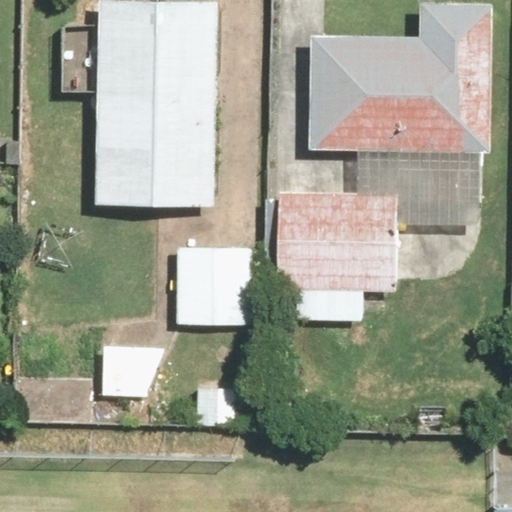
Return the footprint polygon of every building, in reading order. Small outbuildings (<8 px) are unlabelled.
[(228,0),(106,0),(106,26),(69,25),(68,96),(104,97),(102,204),(224,206),(228,0)] [(403,294),(404,262),(453,263),(453,227),(490,228),(491,149),(498,149),(501,0),(430,0),(430,37),(323,34),(319,149),(367,150),(367,181),(317,180),(317,197),(290,196),(288,292),(403,294)] [(269,250),(186,245),(182,323),(265,327),(269,250)] [(197,351),(115,345),(111,391),(193,398),(197,351)] [(271,385),(203,383),(202,429),(270,431),(271,385)]
